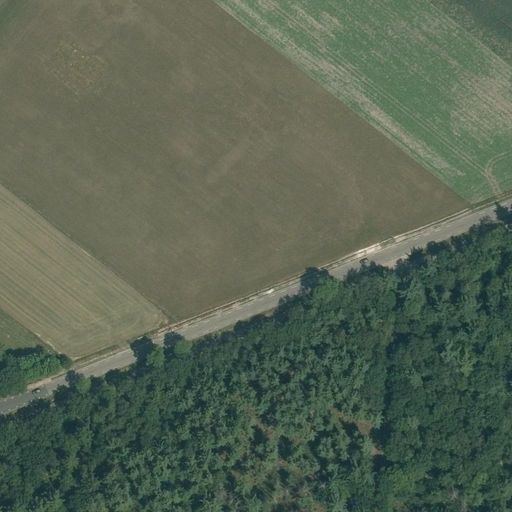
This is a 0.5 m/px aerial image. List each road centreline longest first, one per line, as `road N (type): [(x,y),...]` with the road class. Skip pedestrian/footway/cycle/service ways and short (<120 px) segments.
road 1 (tertiary): [(0,408),(511,206)]
road 2 (track): [(399,270),(376,511)]
